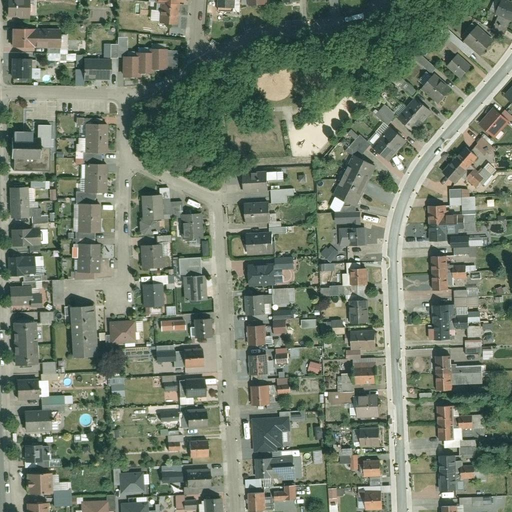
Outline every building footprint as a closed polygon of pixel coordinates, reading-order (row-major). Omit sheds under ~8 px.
[(237,11),(236,0),(219,0),(219,11),(237,11)] [(268,11),(267,0),(250,0),(251,11),(268,11)] [(511,5),(498,0),(492,0),(486,15),(503,22),(511,5)] [(7,20),(30,20),(30,2),(7,2),(7,20)] [(179,7),(161,4),(160,25),(177,26),(179,7)] [(495,42),(474,25),(462,41),(483,58),(495,42)] [(59,50),(59,31),(12,31),(12,50),(59,50)] [(123,62),(123,78),(139,78),(139,70),(155,71),(155,69),(167,69),(168,61),(173,61),(174,51),(152,50),(152,57),(140,57),(140,62),(123,62)] [(472,73),(451,54),(438,68),(459,87),(472,73)] [(110,74),(110,59),(81,59),(81,74),(110,74)] [(11,85),(30,85),(30,62),(11,62),(11,85)] [(455,97),(435,78),(422,91),(442,110),(455,97)] [(410,133),(426,114),(414,103),(397,121),(385,110),(374,121),(384,130),(376,138),(379,141),(372,149),(361,139),(346,154),(355,162),(335,203),(339,204),(333,219),(336,253),(364,251),(362,218),(355,218),(355,212),(374,172),(358,163),(370,151),(383,164),(402,143),(389,131),(397,122),(410,133)] [(492,114),(479,130),(494,143),(506,128),(511,133),(511,122),(504,116),(500,120),(492,114)] [(106,127),(86,127),(86,198),(79,198),(79,273),(98,273),(98,245),(94,245),(94,234),(98,234),(98,208),(92,208),(92,198),(105,198),(105,172),(100,172),(100,158),(106,158),(106,127)] [(483,158),(494,150),(484,137),(473,145),(483,158)] [(54,142),(14,142),(14,170),(54,170),(54,142)] [(478,166),(465,155),(444,179),(458,190),(461,187),(473,197),(481,187),(489,194),(499,182),(485,170),(477,179),(471,174),(478,166)] [(273,179),(253,179),(253,193),(273,193),(273,179)] [(28,190),(13,190),(14,219),(29,219),(28,190)] [(427,213),(430,247),(447,246),(446,236),(477,233),(475,202),(462,203),(461,194),(449,195),(450,211),(460,210),(461,220),(446,222),(445,212),(427,213)] [(181,218),(181,200),(146,200),(146,220),(143,220),(143,235),(163,235),(163,218),(181,218)] [(256,210),(256,225),(277,225),(277,210),(256,210)] [(202,218),(182,218),(182,242),(203,241),(202,218)] [(37,232),(15,232),(15,246),(37,246),(37,232)] [(252,240),(252,256),(276,255),(276,239),(252,240)] [(169,264),(168,240),(146,240),(146,264),(169,264)] [(468,242),(450,243),(451,259),(468,258),(468,242)] [(37,257),(12,257),(12,273),(37,273),(37,257)] [(201,277),(201,262),(180,262),(180,287),(190,287),(190,306),(206,306),(206,277),(201,277)] [(450,262),(433,262),(433,298),(450,298),(450,262)] [(367,290),(367,268),(352,268),(352,290),(367,290)] [(254,272),(254,286),(277,285),(277,271),(254,272)] [(171,276),(153,276),(153,306),(171,306),(171,276)] [(51,280),(52,304),(63,304),(62,279),(51,280)] [(343,285),(323,286),(323,296),(344,295),(343,285)] [(245,298),(246,318),(272,316),(271,307),(297,305),(296,289),(272,291),(272,296),(245,298)] [(477,289),(453,290),(454,306),(478,305),(477,289)] [(28,290),(10,290),(10,303),(28,303),(28,290)] [(370,327),(369,304),(355,304),(355,327),(370,327)] [(94,358),(92,305),(71,305),(73,358),(94,358)] [(474,322),(451,323),(451,310),(436,310),(437,344),(452,344),(452,334),(474,333),(474,322)] [(52,311),(39,312),(39,323),(52,323),(52,311)] [(38,366),(38,315),(21,315),(21,366),(38,366)] [(209,340),(209,318),(199,318),(199,340),(209,340)] [(290,337),(290,319),(275,319),(275,337),(290,337)] [(136,324),(113,324),(114,346),(137,345),(136,324)] [(268,325),(252,325),(252,346),(268,346),(268,325)] [(377,338),(354,339),(354,355),(377,354),(377,338)] [(482,352),(481,339),(465,340),(465,353),(482,352)] [(275,364),(287,363),(287,348),(275,348),(275,364)] [(204,369),(204,353),(186,353),(186,369),(204,369)] [(269,375),(269,355),(254,355),(254,376),(269,375)] [(452,358),(438,358),(438,397),(454,397),(454,384),(480,384),(480,365),(452,365),(452,358)] [(319,373),(321,363),(309,362),(308,371),(319,373)] [(57,383),(57,365),(40,365),(40,384),(57,383)] [(355,380),(344,380),(344,408),(361,408),(360,418),(381,419),(381,403),(360,403),(360,386),(376,386),(376,369),(355,369),(355,380)] [(109,396),(123,396),(124,378),(109,378),(109,396)] [(277,394),(288,393),(287,378),(276,379),(277,394)] [(205,382),(175,383),(175,400),(206,400),(205,382)] [(42,404),(42,385),(20,385),(20,404),(42,404)] [(270,409),(270,388),(255,388),(256,409),(270,409)] [(176,421),(176,412),(170,412),(169,408),(158,409),(159,422),(176,421)] [(56,410),(28,410),(28,428),(56,427),(56,410)] [(481,421),(455,421),(455,411),(440,411),(440,446),(456,446),(456,434),(481,434),(481,421)] [(208,430),(208,412),(191,412),(191,430),(208,430)] [(273,448),(273,427),(257,428),(258,449),(273,448)] [(378,450),(378,431),(358,432),(359,450),(378,450)] [(166,436),(167,451),(186,450),(185,435),(166,436)] [(43,461),(43,443),(26,443),(26,461),(43,461)] [(209,460),(209,444),(192,444),(193,460),(209,460)] [(486,447),(459,447),(459,460),(486,460),(486,447)] [(338,449),(339,465),(356,464),(355,456),(351,456),(351,448),(338,449)] [(458,493),(458,481),(483,481),(483,469),(458,469),(458,460),(442,460),(442,494),(458,493)] [(263,463),(264,480),(300,479),(299,462),(263,463)] [(381,478),(381,462),(360,463),(360,478),(381,478)] [(181,482),(180,465),(160,466),(160,483),(181,482)] [(119,493),(143,492),(143,484),(148,484),(147,471),(119,473),(119,468),(112,469),(113,485),(119,485),(119,493)] [(210,488),(210,471),(193,471),(193,488),(210,488)] [(54,488),(54,476),(31,476),(31,494),(53,494),(53,503),(70,503),(70,488),(54,488)] [(261,487),(261,479),(245,480),(245,488),(261,487)] [(296,500),(296,486),(273,487),(274,501),(296,500)] [(329,511),(337,511),(336,488),(328,488),(329,511)] [(174,495),(175,509),(195,508),(195,499),(184,500),(183,494),(174,495)] [(218,511),(219,496),(206,496),(205,511),(218,511)] [(267,511),(268,496),(252,497),(252,511),(267,511)] [(158,511),(159,504),(154,504),(154,510),(147,511),(146,497),(135,498),(135,502),(119,502),(119,511),(158,511)] [(384,511),(385,497),(367,497),(367,511),(384,511)] [(482,506),(482,497),(459,497),(459,504),(472,504),(473,507),(482,506)]
